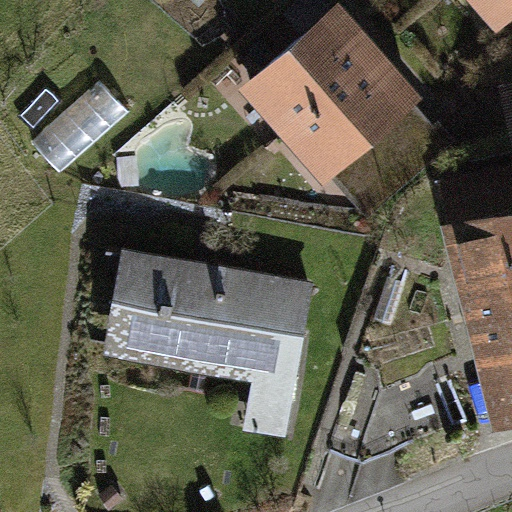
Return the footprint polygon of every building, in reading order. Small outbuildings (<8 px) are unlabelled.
[(511,8),(511,0),(486,0),(502,18),(511,8)] [(332,8),(250,79),(290,125),(372,54),(332,8)] [(412,98),(372,54),(290,125),(330,172),(349,156),(387,198),(453,140),(438,122),(428,131),(406,104),(412,98)] [(101,79),(39,141),(68,169),(130,107),(101,79)] [(511,93),(503,95),(511,132),(511,93)] [(484,317),(511,309),(511,170),(451,186),(484,317)] [(290,282),(136,255),(127,304),(129,304),(122,348),(273,374),(264,425),(283,429),(293,373),(274,370),(290,282)] [(511,410),(511,309),(484,317),(507,412),(511,410)]
